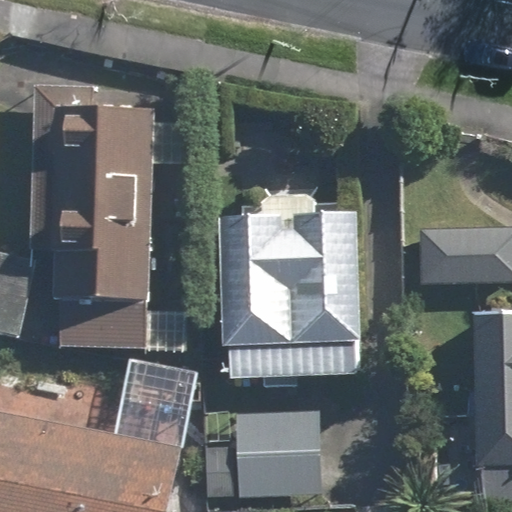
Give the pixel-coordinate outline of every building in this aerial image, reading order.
[(90,92),(30,90),(24,258),(49,259),(48,306),(55,306),(54,356),(183,360),(184,320),(142,318),(147,171),(179,172),(180,131),(148,130),(149,117),(89,115),(90,92)] [(348,223),(211,226),(214,357),(221,356),(221,387),(353,384),(348,223)] [(511,233),(416,236),(417,292),(511,289),(511,233)] [(29,266),(0,259),(0,348),(12,351),(29,266)] [(511,321),(464,322),(467,478),(473,477),(474,508),(511,507),(511,321)] [(194,376),(126,364),(113,440),(180,452),(194,376)] [(315,417),(232,420),(233,453),(202,454),(204,505),(317,501),(315,417)] [(162,511),(172,457),(0,421),(0,511),(162,511)]
